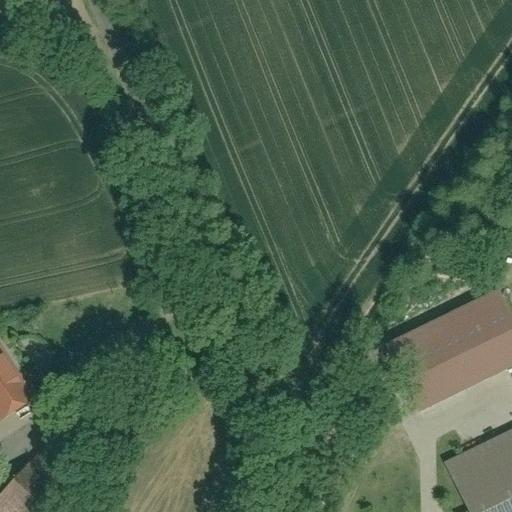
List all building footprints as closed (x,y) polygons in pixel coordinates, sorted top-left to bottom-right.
[(387,343),(419,413),(511,371),(511,311),(503,292),(387,343)] [(0,422),(38,397),(0,340),(0,422)] [(511,511),(511,431),(453,456),(476,511),(511,511)] [(51,443),(35,461),(49,474),(65,456),(51,443)] [(47,511),(11,479),(0,490),(0,511),(47,511)]
